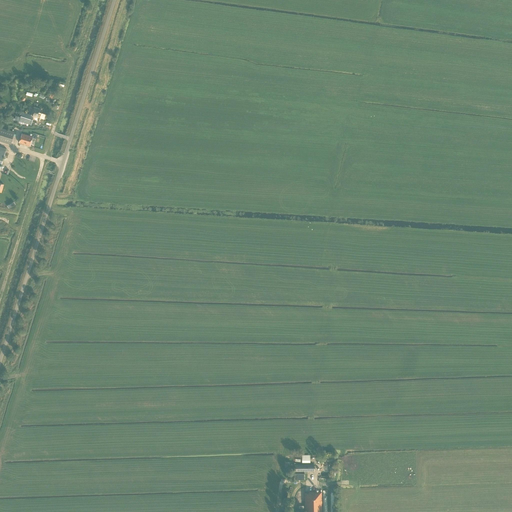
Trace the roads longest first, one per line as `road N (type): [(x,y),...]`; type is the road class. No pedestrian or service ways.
road 1 (unclassified): [(0,358),(113,0)]
road 2 (track): [(0,297),(93,0)]
